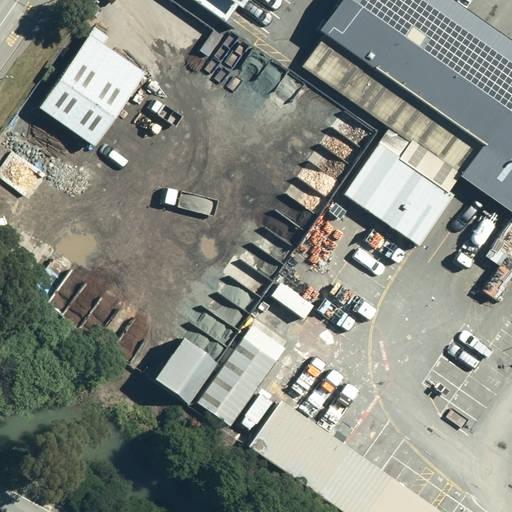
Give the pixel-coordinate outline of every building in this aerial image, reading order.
[(193,0),(226,23),(236,8),(242,13),(251,0),(193,0)] [(342,0),(318,34),(323,37),(302,67),(387,127),(459,177),(511,213),(511,46),(446,0),(342,0)] [(144,79),(89,40),(38,114),(92,152),(144,79)] [(448,193),(459,177),(387,127),(339,193),(418,249),(453,197),(448,193)] [(301,314),(275,293),(255,319),(281,339),(301,314)] [(275,360),(243,339),(196,409),(228,430),(275,360)] [(204,363),(180,347),(152,388),(176,404),(204,363)] [(332,511),(368,511),(390,483),(279,403),(245,448),(332,511)] [(429,511),(390,483),(368,511),(429,511)]
